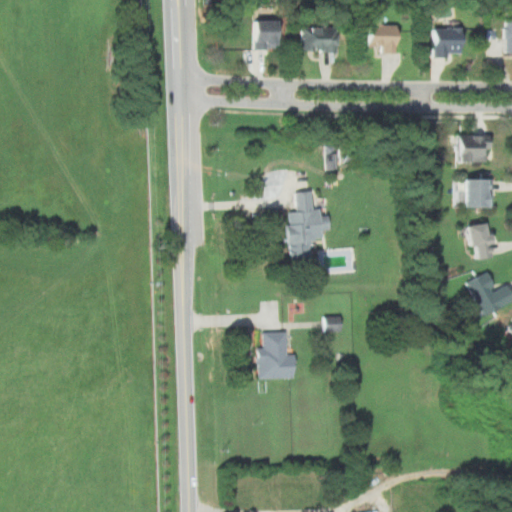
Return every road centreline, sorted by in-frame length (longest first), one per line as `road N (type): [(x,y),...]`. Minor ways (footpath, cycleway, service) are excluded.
road 1 (secondary): [(191,511),(180,90)]
road 2 (residential): [(209,90),(511,98)]
